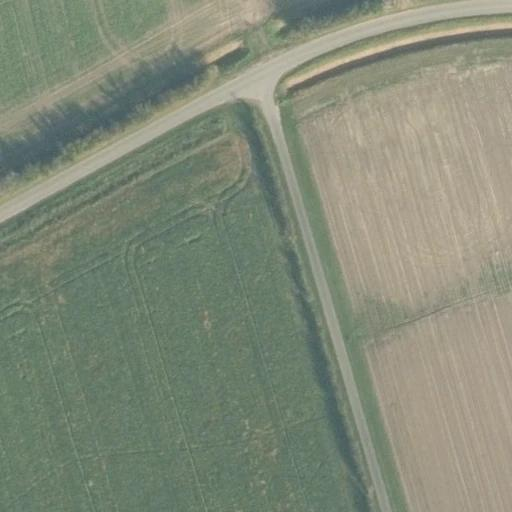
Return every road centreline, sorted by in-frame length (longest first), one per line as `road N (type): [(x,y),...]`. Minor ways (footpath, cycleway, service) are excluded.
road 1 (unclassified): [(0,216),(312,47),(431,14),(511,8)]
road 2 (unknown): [(260,75),(385,511)]
